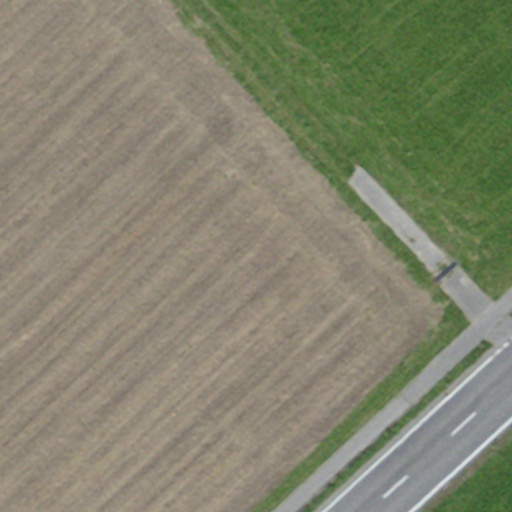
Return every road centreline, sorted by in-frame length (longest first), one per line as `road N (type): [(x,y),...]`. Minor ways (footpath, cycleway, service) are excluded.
road 1 (track): [(187,0),(511,350)]
road 2 (primary): [(511,373),(353,511)]
